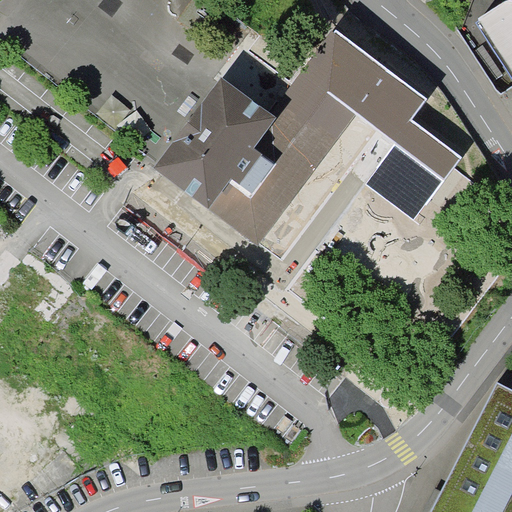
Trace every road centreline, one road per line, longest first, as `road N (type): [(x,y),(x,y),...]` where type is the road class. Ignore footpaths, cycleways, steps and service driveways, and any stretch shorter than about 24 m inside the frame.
road 1 (residential): [(0,166),(278,388),(321,435),(332,477)]
road 2 (tertiary): [(507,322),(398,453),(332,477)]
road 3 (tertiary): [(332,477),(138,501),(109,511)]
road 4 (tertiary): [(375,0),(452,75),(511,165)]
